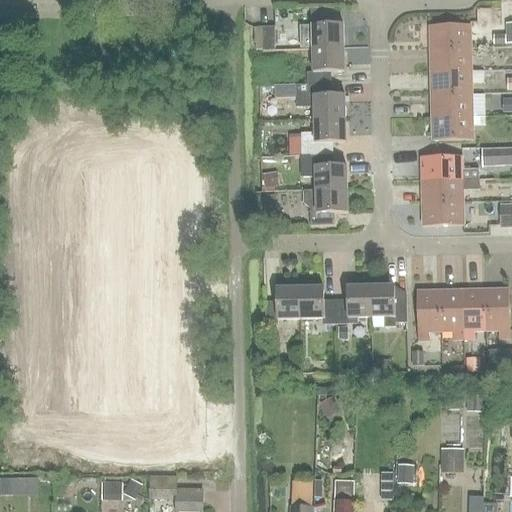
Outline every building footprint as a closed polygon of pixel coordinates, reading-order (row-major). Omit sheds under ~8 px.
[(319,11),(311,11),(311,23),(319,23),(319,11)] [(506,37),(493,38),(493,46),(511,45),(511,25),(506,25),(506,37)] [(312,37),(312,51),(344,50),(343,27),(301,28),(301,38),(312,37)] [(430,51),(471,50),(471,27),(429,28),(430,51)] [(275,52),(274,28),(253,29),(254,44),(256,44),(256,52),(262,51),(262,53),(275,52)] [(344,50),(312,51),(313,74),(307,74),(307,86),(331,86),(331,74),(344,74),(344,50)] [(471,50),(430,51),(430,74),(472,73),(471,50)] [(472,73),(430,74),(431,97),(472,96),(472,73)] [(331,98),(331,86),(307,86),(296,87),(296,100),(296,108),(314,108),(314,122),(345,121),(345,97),(331,98)] [(296,100),(296,87),(274,87),(275,101),(296,100)] [(472,96),(431,97),(431,120),(473,119),(472,96)] [(473,119),(431,120),(432,143),(473,142),(473,119)] [(309,157),(333,156),(333,144),(346,144),(345,121),(314,122),(314,134),(301,135),(302,157),(309,157)] [(511,149),(500,150),(501,168),(511,167),(511,149)] [(32,165),(6,165),(8,350),(42,350),(41,325),(59,325),(58,282),(80,282),(81,344),(88,344),(88,373),(123,372),(121,207),(164,206),(165,228),(198,228),(197,165),(164,165),(164,182),(118,182),(117,151),(84,151),(85,258),(54,258),(53,174),(32,174),(32,165)] [(333,156),(309,157),(309,169),(315,169),(316,192),(347,192),(346,168),(333,168),(333,156)] [(421,183),(479,181),(479,170),(463,170),(462,158),(421,159),(421,183)] [(277,174),(262,176),(264,190),(279,188),(277,174)] [(421,183),(422,206),(463,205),(463,191),(479,191),(479,181),(421,183)] [(347,215),(347,192),(316,192),(303,193),(304,204),(310,209),(310,228),(334,227),(334,215),(347,215)] [(464,228),(463,205),(422,206),(422,229),(464,228)] [(511,206),(500,207),(500,227),(511,226),(511,206)] [(263,212),(263,224),(276,224),(276,212),(263,212)] [(371,319),(370,288),(347,289),(347,302),(335,302),(336,326),(349,326),(348,320),(371,319)] [(394,325),(407,325),(407,301),(395,301),(394,288),(370,288),(371,319),(384,319),(384,328),(394,328),(394,325)] [(300,290),(300,321),(324,320),(324,326),(336,326),(335,302),(324,302),(324,289),(300,290)] [(300,321),(300,290),(276,290),(277,303),(264,304),(265,328),(278,328),(277,321),(300,321)] [(486,292),(487,333),(499,333),(499,341),(510,340),(509,291),(486,292)] [(453,342),(464,341),(463,292),(440,293),(441,334),(453,334),(453,342)] [(475,333),(487,333),(486,292),(463,292),(464,341),(475,341),(475,333)] [(429,334),(441,334),(440,293),(417,293),(418,342),(429,342),(429,334)] [(347,329),(338,329),(338,341),(347,341),(347,329)] [(412,354),(412,367),(423,367),(423,354),(412,354)] [(466,360),(466,374),(480,374),(480,360),(466,360)] [(389,363),(377,362),(377,375),(389,375),(389,363)] [(464,376),(464,368),(451,369),(451,376),(451,378),(465,378),(464,376)] [(482,399),(467,398),(467,415),(482,415),(482,399)] [(332,399),(320,405),(327,420),(339,413),(332,399)] [(461,447),(459,409),(444,410),(446,442),(455,442),(455,448),(461,447)] [(441,451),(441,474),(463,474),(463,451),(441,451)] [(414,468),(398,467),(397,486),(413,486),(414,468)] [(394,475),(381,474),(381,487),(394,487),(394,475)] [(0,478),(0,497),(16,497),(16,478),(0,478)] [(175,503),(178,491),(178,479),(150,478),(149,502),(175,503)] [(131,481),(123,496),(135,501),(142,486),(131,481)] [(335,495),(352,496),(353,482),(336,482),(335,495)] [(102,485),(102,502),(122,502),(122,485),(102,485)] [(175,511),(203,511),(204,491),(178,491),(175,503),(175,511)]
